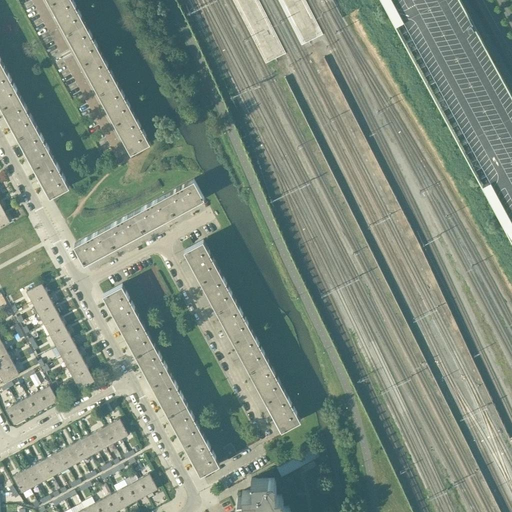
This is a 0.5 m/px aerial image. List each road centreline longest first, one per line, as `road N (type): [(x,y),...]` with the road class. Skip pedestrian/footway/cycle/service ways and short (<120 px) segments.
road 1 (residential): [(267,438),(161,242)]
road 2 (residential): [(118,151),(36,0)]
road 3 (residential): [(79,286),(0,141)]
road 4 (residential): [(186,511),(194,499),(129,379)]
road 5 (residential): [(129,379),(8,445)]
